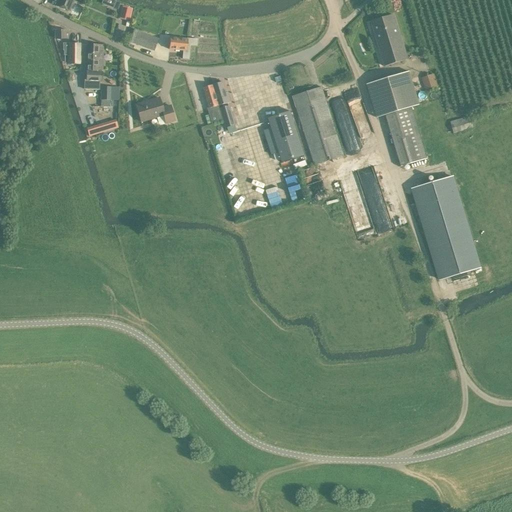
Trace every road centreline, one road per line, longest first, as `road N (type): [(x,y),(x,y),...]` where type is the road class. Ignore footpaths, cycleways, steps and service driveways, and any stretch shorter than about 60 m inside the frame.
road 1 (unclassified): [(0,324),(94,321),(131,330),(242,434),(297,455),(414,459),(511,428)]
road 2 (unclassified): [(329,0),(333,30),(308,54),(218,72),(139,57),(26,0)]
road 3 (track): [(27,229),(27,257),(120,286),(131,330)]
